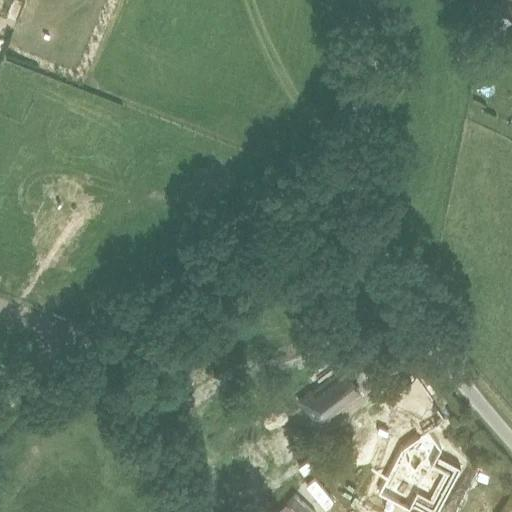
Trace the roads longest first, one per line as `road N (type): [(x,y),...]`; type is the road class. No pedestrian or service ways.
road 1 (unclassified): [(0,404),(70,346),(329,173)]
road 2 (unclassified): [(511,456),(451,389),(329,173)]
road 3 (unclassified): [(329,173),(353,146),(376,0)]
